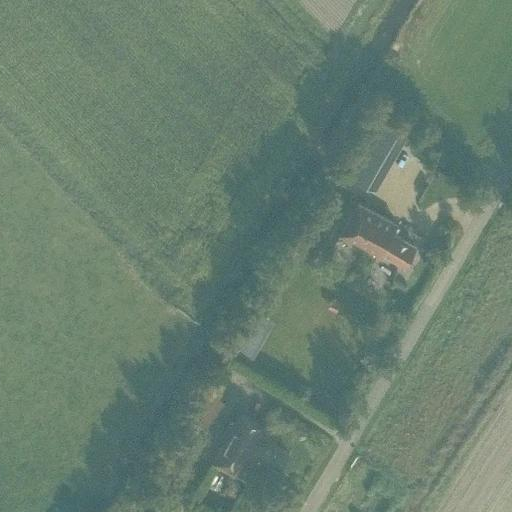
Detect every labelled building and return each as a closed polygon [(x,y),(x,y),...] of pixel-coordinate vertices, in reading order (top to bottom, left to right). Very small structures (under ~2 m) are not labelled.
[(400,128),(373,113),(342,167),(369,183),(400,128)] [(398,222),(357,199),(338,232),(378,255),(380,252),(404,266),(417,244),(393,230),(398,222)] [(339,232),(326,254),(340,263),(353,241),(339,232)] [(221,390),(234,393),(236,376),(223,374),(221,390)] [(224,400),(205,387),(186,414),(192,419),(159,470),(174,480),(191,453),(195,455),(211,430),(206,427),(224,400)] [(279,467),(288,451),(275,444),(276,442),(259,432),(263,425),(241,413),(214,459),(235,472),(248,449),(266,460),(266,459),(279,467)]
